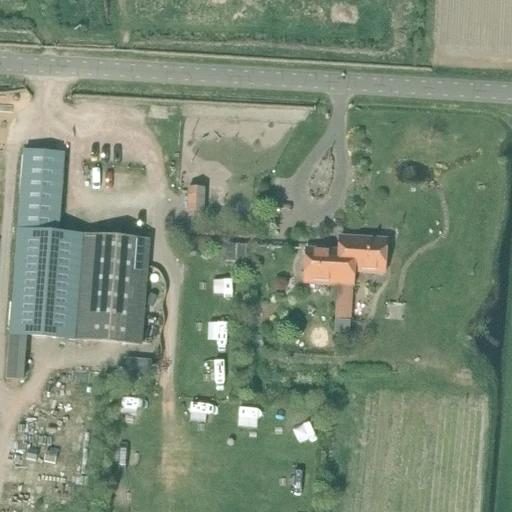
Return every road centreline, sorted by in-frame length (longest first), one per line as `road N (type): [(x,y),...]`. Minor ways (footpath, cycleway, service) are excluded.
road 1 (track): [(51,70),(49,106),(58,126),(134,130),(158,159),(153,253),(173,281),(164,511)]
road 2 (unclassified): [(511,98),(0,66)]
